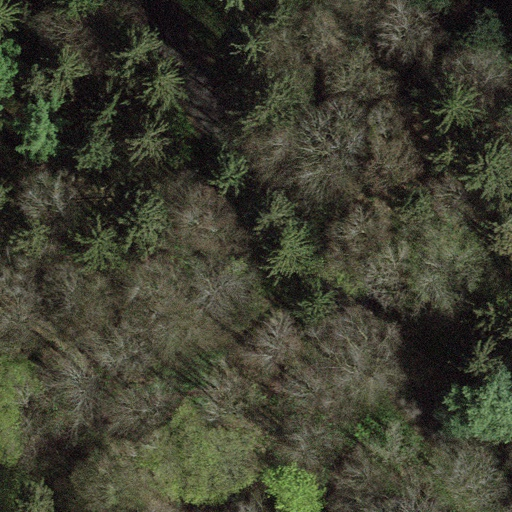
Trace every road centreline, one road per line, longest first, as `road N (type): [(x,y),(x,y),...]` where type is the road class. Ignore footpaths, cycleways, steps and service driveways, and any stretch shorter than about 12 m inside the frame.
road 1 (track): [(511,496),(356,334),(154,0)]
road 2 (track): [(297,511),(410,390)]
